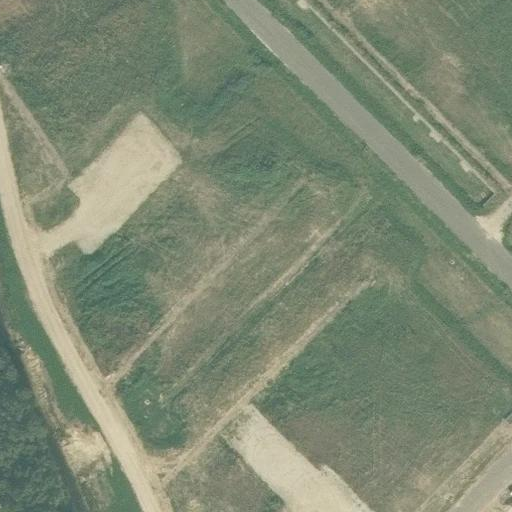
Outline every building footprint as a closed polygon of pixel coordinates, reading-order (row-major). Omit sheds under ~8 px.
[(85,0),(48,0),(41,5),(54,25),(87,3),(85,0)] [(129,0),(122,0),(87,23),(100,43),(141,17),(129,0)] [(38,26),(0,50),(0,52),(25,91),(52,74),(43,60),(55,53),(38,26)] [(137,28),(109,46),(124,69),(139,60),(137,28)] [(490,36),(483,43),(492,52),(499,45),(490,36)] [(500,45),(493,52),(502,61),(509,54),(500,45)] [(454,58),(425,87),(441,103),(470,74),(454,58)] [(88,60),(46,87),(64,115),(47,125),(67,155),(112,125),(90,91),(103,83),(88,60)] [(470,75),(441,104),(454,117),(455,117),(456,118),(484,89),(470,75)] [(485,89),(456,118),(470,132),(499,103),(485,89)] [(511,115),(499,103),(471,132),(477,138),(484,146),(511,118),(511,115)] [(511,118),(485,146),(499,161),(511,148),(511,118)] [(249,126),(238,137),(248,147),(247,148),(264,164),(250,178),(277,204),(288,193),(292,197),(306,182),(249,126)] [(207,168),(197,178),(254,235),(269,220),(265,216),(277,204),(250,178),(235,193),(218,177),(217,178),(207,168)] [(197,178),(191,185),(201,195),(196,200),(212,216),(197,232),(223,258),(235,246),(239,250),(254,235),(197,178)] [(154,222),(143,232),(145,234),(200,289),(215,274),(211,270),(223,258),(197,232),(181,247),(165,231),(164,232),(154,222)] [(145,234),(137,242),(145,251),(143,252),(160,269),(143,286),(144,287),(158,300),(170,312),(182,300),(185,304),(200,289),(145,234)] [(102,271),(71,302),(87,318),(91,314),(104,327),(144,287),(143,286),(131,273),(118,287),(102,271)] [(373,280),(360,292),(388,319),(400,307),(373,280)] [(144,287),(104,327),(118,341),(110,349),(112,351),(110,353),(121,364),(123,362),(125,364),(157,332),(141,317),(158,300),(144,287)] [(360,292),(349,304),(376,331),(387,320),(360,292)] [(348,304),(337,316),(364,343),(376,332),(348,304)] [(337,316),(325,328),(352,355),(364,343),(337,316)] [(410,327),(403,334),(409,341),(416,334),(410,327)] [(325,328),(312,340),(340,368),(352,355),(325,328)] [(403,334),(396,341),(402,348),(409,341),(403,334)] [(391,347),(384,354),(390,360),(397,353),(391,347)] [(304,349),(292,361),(319,388),(331,376),(304,349)] [(457,351),(443,366),(464,387),(478,373),(457,351)] [(379,358),(372,365),(379,372),(386,364),(379,358)] [(292,361),(280,373),(307,400),(319,388),(292,361)] [(368,370),(361,378),(367,384),(374,377),(368,370)] [(280,373),(268,385),(296,412),(307,400),(280,373)] [(268,385),(256,398),(283,425),(295,412),(268,385)] [(472,389),(452,410),(477,435),(498,415),(472,389)] [(342,396),(334,403),(341,410),(348,402),(342,396)] [(334,403),(327,411),(334,417),(341,410),(334,403)] [(414,408),(405,417),(428,439),(436,431),(459,453),(477,435),(452,410),(434,428),(414,408)] [(407,449),(390,466),(416,492),(422,486),(424,488),(437,476),(414,453),(425,442),(406,423),(393,436),(407,449)] [(322,424),(315,431),(322,438),(329,431),(322,424)] [(315,432),(308,439),(314,445),(321,438),(315,432)] [(202,463),(183,482),(195,493),(187,502),(192,507),(187,511),(220,511),(232,501),(215,484),(220,480),(202,463)] [(359,470),(347,483),(366,502),(377,491),(397,511),(401,511),(412,501),(410,498),(416,492),(390,466),(373,484),(359,470)] [(243,511),(232,501),(220,511),(243,511)]
